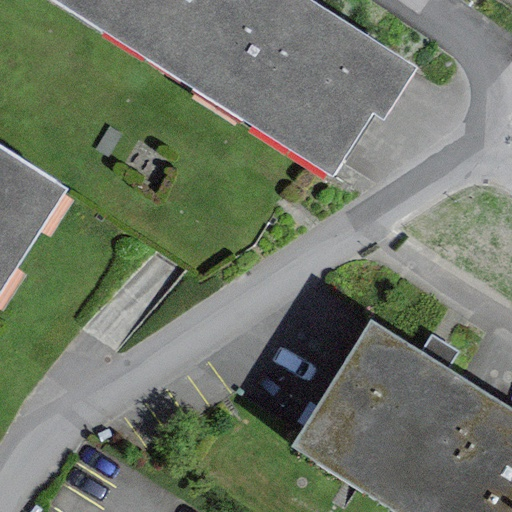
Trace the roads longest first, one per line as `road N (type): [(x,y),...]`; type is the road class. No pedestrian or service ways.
road 1 (residential): [(358,236),(99,403),(44,448),(0,511)]
road 2 (residential): [(479,151),(496,111),(487,69),(457,38),(394,0)]
road 3 (residential): [(511,332),(358,236)]
road 4 (residential): [(479,151),(358,236)]
